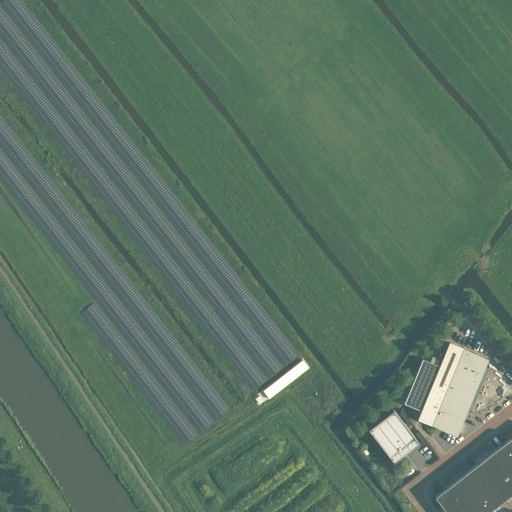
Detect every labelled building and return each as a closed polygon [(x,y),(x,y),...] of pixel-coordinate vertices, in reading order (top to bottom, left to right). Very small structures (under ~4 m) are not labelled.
[(419,361),(404,399),(422,406),(419,414),(457,429),(467,403),(471,404),(470,406),(470,407),(481,407),(480,405),(490,403),(489,401),(498,397),(497,397),(496,395),(503,391),(503,390),(502,391),(501,389),(503,387),(504,382),(502,380),(504,378),(504,379),(505,379),(499,373),(501,371),(495,366),(496,364),(497,364),(489,359),(489,360),(488,362),(485,360),(488,353),(451,338),(441,361),(422,354),(419,361)] [(270,394),(309,363),(303,355),(264,386),(270,394)] [(402,443),(404,446),(410,441),(408,439),(416,433),(395,406),(370,426),(391,452),(402,443)] [(451,439),(458,433),(455,429),(448,435),(451,439)] [(509,463),(511,460),(511,441),(507,436),(495,445),(509,463)] [(483,455),(497,472),(509,463),(495,445),(483,455)] [(472,463),(486,481),(497,472),(483,455),(472,463)] [(474,490),(486,481),(472,463),(460,472),(474,490)] [(511,466),(509,463),(497,472),(511,490),(511,489),(511,466)] [(450,509),(462,500),(474,490),(460,472),(436,491),(450,509)] [(486,481),(499,499),(511,490),(497,472),(486,481)] [(486,481),(474,490),(488,508),(499,499),(486,481)] [(462,500),(471,511),(482,511),(488,508),(474,490),(462,500)] [(471,511),(462,500),(450,509),(451,511),(471,511)]
